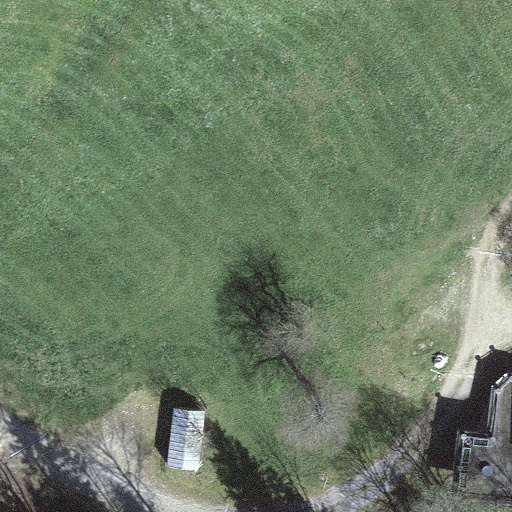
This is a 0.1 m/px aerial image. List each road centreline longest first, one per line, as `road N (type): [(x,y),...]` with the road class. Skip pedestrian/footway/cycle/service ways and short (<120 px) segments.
road 1 (track): [(257,511),(352,487),(469,350),(475,275),(511,225)]
road 2 (track): [(0,421),(198,511)]
